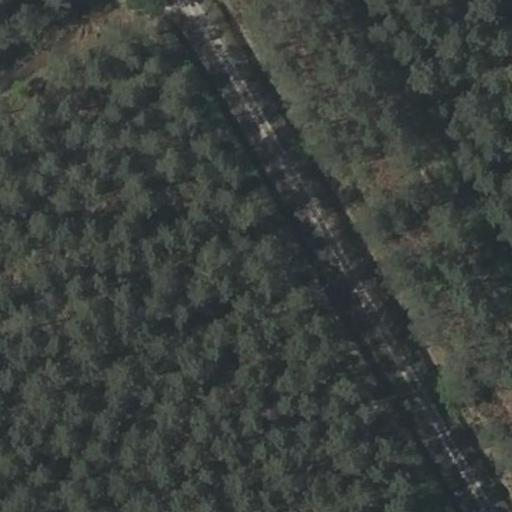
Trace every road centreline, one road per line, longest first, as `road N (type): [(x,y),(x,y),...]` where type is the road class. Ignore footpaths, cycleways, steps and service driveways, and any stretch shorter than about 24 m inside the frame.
road 1 (track): [(494,511),(196,0)]
road 2 (track): [(196,0),(115,6),(0,77)]
